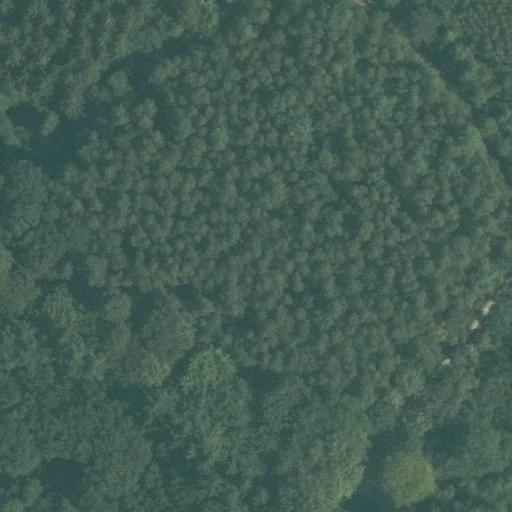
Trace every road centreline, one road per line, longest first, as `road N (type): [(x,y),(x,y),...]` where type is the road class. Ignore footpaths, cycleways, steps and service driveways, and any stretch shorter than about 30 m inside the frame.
road 1 (unclassified): [(400,511),(101,328),(0,287)]
road 2 (track): [(171,0),(0,237)]
road 3 (unknown): [(342,0),(443,72),(511,204)]
road 4 (track): [(351,479),(511,283)]
